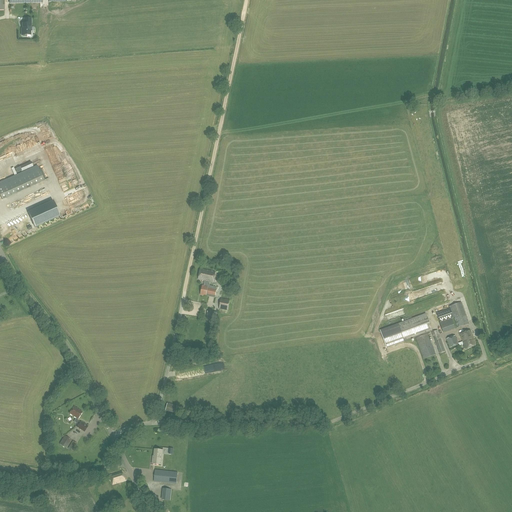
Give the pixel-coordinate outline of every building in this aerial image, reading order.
[(0,0),(0,10),(4,10),(4,5),(4,1),(2,1),(2,0),(9,0),(9,3),(43,2),(42,0),(0,0)] [(31,27),(31,18),(24,18),(24,23),(22,23),(22,31),(21,31),(22,35),(23,35),(23,36),(26,36),(27,36),(27,35),(30,35),(30,27),(31,27)] [(25,175),(0,186),(0,195),(2,200),(44,181),(39,169),(31,173),(29,169),(23,172),(25,175)] [(53,187),(49,189),(55,198),(59,196),(53,187)] [(34,229),(60,217),(53,202),(27,213),(28,215),(13,222),(19,234),(34,227),(34,229)] [(202,286),(201,295),(215,298),(217,288),(209,286),(210,282),(214,283),(216,272),(200,269),(198,280),(205,281),(204,286),(202,286)] [(419,299),(425,295),(422,290),(416,294),(419,299)] [(219,309),(228,310),(230,301),(221,299),(219,309)] [(461,303),(450,306),(451,309),(454,318),(458,328),(468,324),(461,303)] [(451,319),(454,318),(451,309),(437,314),(440,323),(451,319)] [(432,331),(426,314),(380,331),(386,348),(432,331)] [(455,329),(451,319),(440,323),(443,333),(455,329)] [(437,330),(432,332),(439,353),(445,351),(437,330)] [(464,346),(463,347),(464,349),(465,349),(476,346),(474,340),(470,331),(460,334),(463,342),(458,343),(455,336),(447,339),(450,348),(459,345),(459,346),(463,344),(464,346)] [(428,334),(416,338),(424,359),(436,355),(428,334)] [(177,406),(167,403),(165,410),(176,413),(177,406)] [(82,412),(74,407),(69,414),(76,418),(74,422),(79,425),(77,427),(84,432),(88,426),(81,422),(80,422),(77,420),(82,412)] [(66,448),(71,440),(65,436),(60,444),(66,448)] [(73,452),(77,444),(73,441),(68,449),(73,452)] [(154,449),(153,459),(152,459),(152,464),(161,465),(162,450),(154,449)] [(176,484),(177,473),(155,470),(154,482),(176,484)] [(113,485),(126,481),(123,471),(110,475),(113,485)] [(163,488),(162,491),(161,499),(170,500),(171,492),(172,489),(163,488)]
